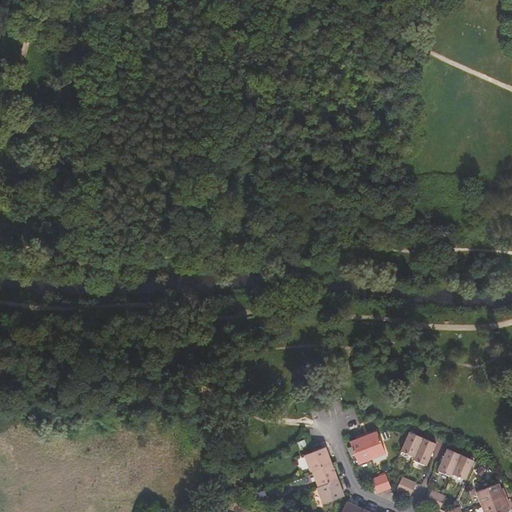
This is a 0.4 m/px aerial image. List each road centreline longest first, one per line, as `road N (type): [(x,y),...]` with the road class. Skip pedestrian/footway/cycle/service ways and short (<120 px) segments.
road 1 (track): [(227,0),(428,49),(511,85)]
road 2 (track): [(0,130),(39,0)]
road 3 (residential): [(401,511),(358,492),(334,420)]
